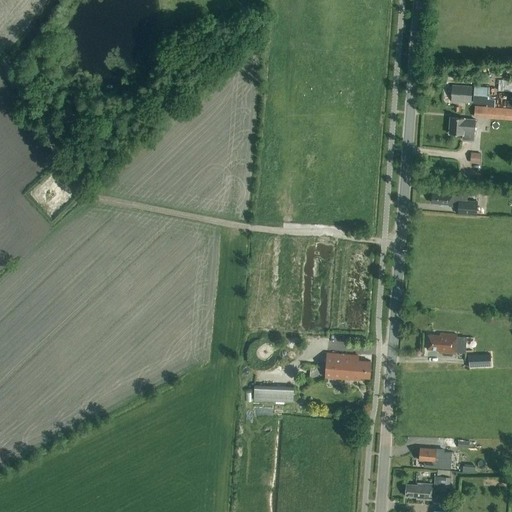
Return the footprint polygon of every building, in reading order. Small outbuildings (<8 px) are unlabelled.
[(511,81),(499,81),(498,91),(511,91),(511,81)] [(452,86),(451,102),(471,103),(472,88),(452,86)] [(473,104),(488,105),(490,87),(474,86),(473,104)] [(511,109),(475,107),(474,117),(474,118),(511,120),(511,109)] [(476,120),(469,120),(465,119),(450,118),(449,134),(462,135),(462,140),(474,141),(476,120)] [(470,152),(469,162),(480,163),(480,153),(470,152)] [(459,196),(455,195),(455,193),(441,192),(440,194),(433,194),(432,203),(443,204),(442,206),(454,207),(454,205),(458,205),(458,214),(477,216),(478,201),(467,200),(468,196),(460,195),(459,196)] [(277,293),(288,293),(289,276),(278,275),(277,293)] [(299,294),(300,276),(289,276),(288,293),(299,294)] [(309,295),(311,277),(300,276),(299,294),(309,295)] [(321,295),(322,278),(311,277),(309,295),(321,295)] [(440,336),(428,335),(427,350),(439,351),(439,353),(455,354),(456,352),(465,353),(466,338),(457,337),(457,335),(440,334),(440,336)] [(327,353),(326,366),(325,378),(360,380),(360,378),(369,379),(370,362),(357,361),(358,355),(327,353)] [(468,355),(469,367),(491,366),(490,354),(468,355)] [(254,386),(254,400),(293,402),(294,387),(254,386)] [(443,450),(420,448),(419,460),(428,461),(428,462),(435,462),(435,458),(443,459),(443,450)] [(308,463),(306,482),(328,483),(329,470),(313,469),(314,463),(308,463)] [(434,485),(418,484),(417,486),(406,485),(406,496),(417,497),(416,499),(434,500),(435,489),(450,490),(451,477),(449,476),(449,472),(443,472),(442,476),(435,475),(434,485)] [(328,483),(306,482),(305,501),(311,501),(311,495),(327,496),(328,483)]
